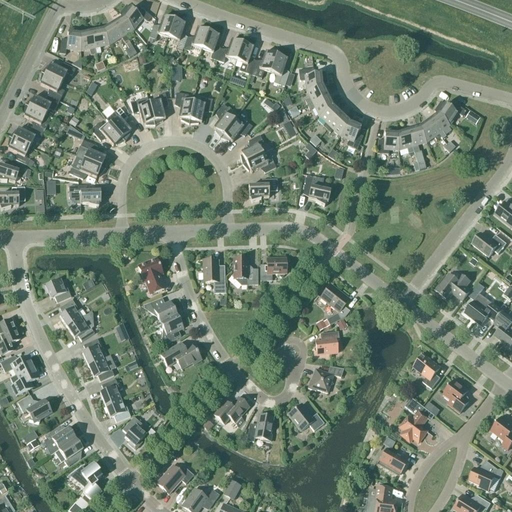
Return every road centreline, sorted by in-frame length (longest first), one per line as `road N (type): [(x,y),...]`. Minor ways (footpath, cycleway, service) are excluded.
road 1 (residential): [(173,0),(330,52),(348,94),(374,116),(405,112),(445,84),(511,103)]
road 2 (residential): [(131,486),(81,414),(30,315),(13,239)]
road 3 (residential): [(293,352),(283,399),(258,396),(201,331),(174,233)]
road 4 (residential): [(122,235),(128,167),(152,145),(174,143),(193,145),(219,167),(227,231)]
road 5 (unclassified): [(227,231),(309,234),(400,306)]
road 6 (residential): [(400,306),(511,157)]
road 7 (residential): [(0,118),(49,23),(105,0)]
road 8 (unclassified): [(400,306),(503,384)]
